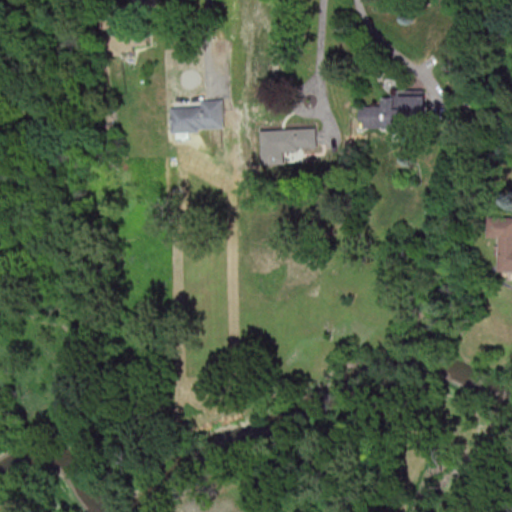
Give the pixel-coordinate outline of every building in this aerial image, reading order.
[(112,53),(134,53),(134,27),(112,27),(112,53)] [(383,106),(360,106),(360,129),(409,129),(409,119),(427,119),(427,96),(383,96),(383,106)] [(225,100),(201,100),(202,107),(173,108),(173,133),(226,131),(225,100)] [(261,130),(262,157),(317,155),(316,128),(261,130)] [(511,217),(489,217),(489,237),(500,237),(500,271),(511,271),(511,217)]
